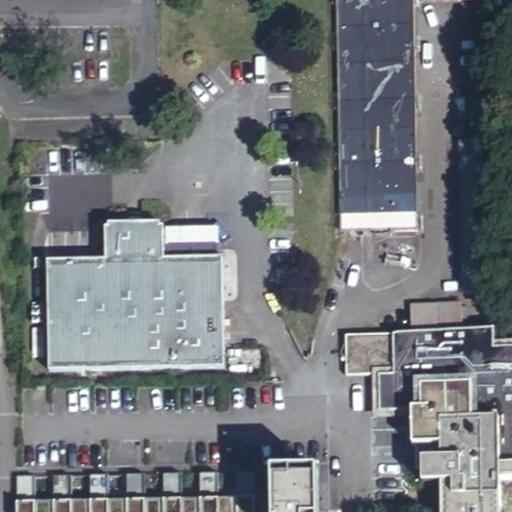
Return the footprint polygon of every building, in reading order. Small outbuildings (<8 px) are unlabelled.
[(339,0),(342,154),(344,232),(419,231),(414,0),(339,0)] [(458,142),(459,180),(489,179),(488,142),(458,142)] [(460,218),(490,218),(489,179),(459,180),(460,218)] [(224,370),(223,266),(223,261),(216,261),(164,261),(164,250),(164,233),(164,227),(160,223),(153,223),(143,223),(140,220),(140,218),(129,218),(129,221),(126,223),(110,223),(106,229),(105,262),(60,262),(47,263),(50,373),(63,373),(224,370)] [(460,218),(461,255),(490,255),(490,218),(460,218)] [(164,261),(216,261),(216,249),(164,250),(164,261)] [(490,255),(461,255),(462,294),(491,294),(490,255)] [(437,305),(438,331),(463,330),(463,304),(437,305)] [(412,332),(438,331),(437,305),(412,306),(412,332)] [(445,378),(470,378),(483,379),(483,365),(483,359),(511,358),(511,330),(491,330),(389,333),(390,374),(376,375),(377,411),(409,410),(409,407),(419,407),(419,385),(445,385),(445,378)] [(342,335),(343,375),(376,375),(390,374),(389,333),(342,335)] [(419,483),(438,483),(438,511),(496,511),(496,480),(511,479),(511,358),(483,359),(483,365),(483,379),(470,378),(445,378),(445,385),(419,385),(419,407),(409,407),(409,410),(409,445),(438,445),(438,459),(419,459),(419,483)] [(323,511),(324,476),(263,476),(263,475),(201,475),(201,503),(33,504),(33,511),(323,511)]
